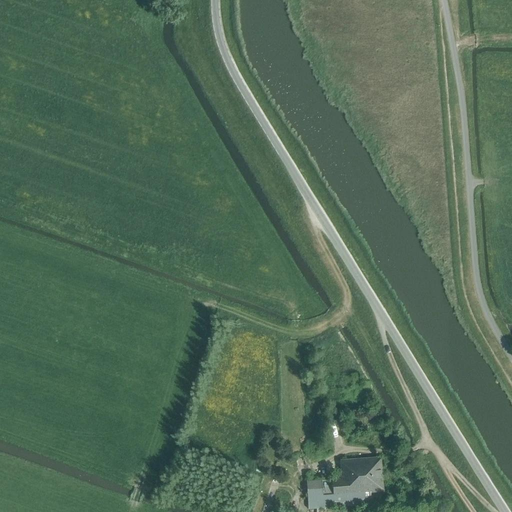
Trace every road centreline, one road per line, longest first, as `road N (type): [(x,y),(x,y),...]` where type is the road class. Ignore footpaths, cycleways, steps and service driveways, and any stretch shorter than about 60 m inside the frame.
road 1 (tertiary): [(504,511),(238,81),(221,44),(215,0)]
road 2 (track): [(0,234),(303,334),(324,329),(348,303),(312,227),(316,210)]
road 3 (unclassified): [(511,357),(480,296),(462,98),(442,0)]
